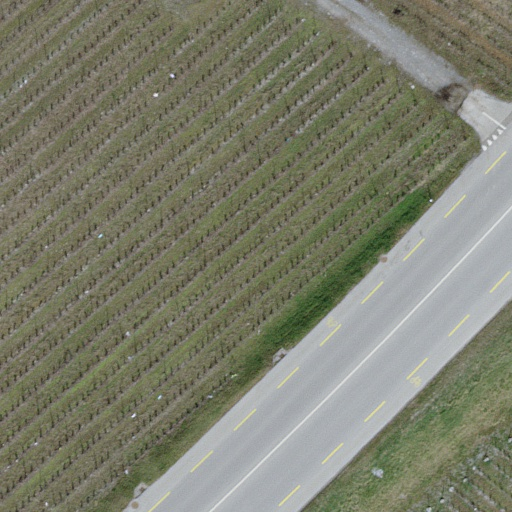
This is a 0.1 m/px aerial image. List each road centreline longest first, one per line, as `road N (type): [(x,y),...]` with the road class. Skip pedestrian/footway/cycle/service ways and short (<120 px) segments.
road 1 (primary): [(511,204),(207,511)]
road 2 (track): [(324,0),(511,145)]
